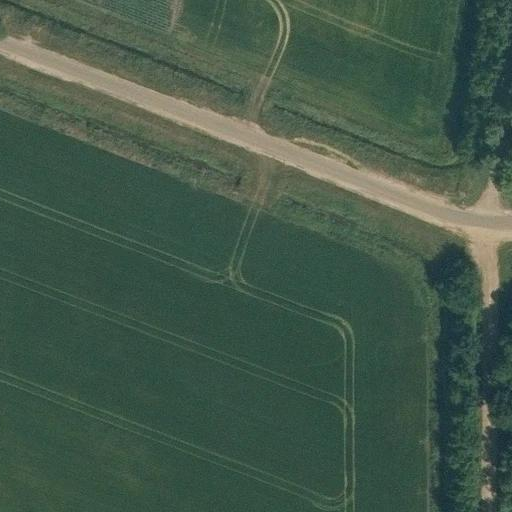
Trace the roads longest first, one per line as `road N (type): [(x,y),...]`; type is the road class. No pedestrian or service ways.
road 1 (unclassified): [(0,43),(452,219),(511,226)]
road 2 (track): [(483,511),(481,226),(511,46)]
